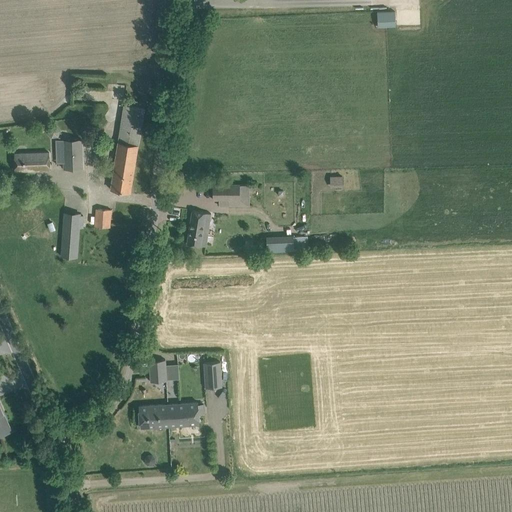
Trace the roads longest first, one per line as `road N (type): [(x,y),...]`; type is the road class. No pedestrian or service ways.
road 1 (unclassified): [(52,434),(106,407),(130,371),(186,0)]
road 2 (unknown): [(64,484),(211,472),(219,462),(216,393)]
road 3 (tertiary): [(52,434),(0,311)]
